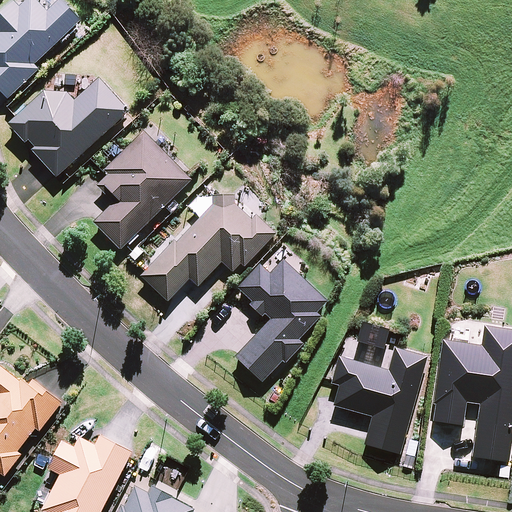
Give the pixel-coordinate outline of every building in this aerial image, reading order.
[(36,65),(82,19),(62,0),(58,0),(48,10),(37,0),(25,0),(20,5),(14,0),(13,0),(0,13),(0,87),(11,98),(40,69),(36,65)] [(32,148),(58,175),(130,108),(100,75),(75,98),(68,90),(44,89),(16,115),(8,122),(25,140),(29,137),(36,144),(32,148)] [(125,243),(193,177),(144,128),(104,167),(109,172),(98,183),(114,200),(93,220),(121,248),(125,243)] [(214,191),(214,202),(178,240),(175,238),(141,274),(169,299),(190,277),(198,285),(222,259),(233,270),(241,262),(245,265),(277,231),(257,212),(253,217),(236,201),(236,191),(214,191)] [(236,354),(263,380),(283,359),(286,361),(305,341),(300,336),(322,314),(317,309),(328,298),(284,257),(270,271),(260,261),(238,285),(253,299),(250,302),(263,314),(266,311),(272,317),(236,354)] [(392,329),(362,320),(356,344),(385,352),(392,329)] [(509,460),(511,440),(511,326),(485,323),(482,342),(443,336),(434,400),(437,401),(434,418),(464,422),(467,400),(480,402),(472,455),(509,460)] [(365,441),(400,452),(429,355),(396,345),(389,369),(340,354),(332,380),(340,382),(333,403),(373,415),(365,441)] [(20,378),(0,362),(0,472),(1,471),(5,474),(22,452),(18,449),(36,426),(39,429),(63,399),(34,376),(30,381),(22,375),(20,378)] [(99,511),(133,448),(101,432),(96,441),(80,433),(75,444),(62,437),(47,465),(60,472),(42,507),(51,511),(99,511)] [(148,490),(135,483),(125,504),(122,502),(116,511),(198,511),(194,509),(195,507),(172,495),(173,493),(152,482),(148,490)]
